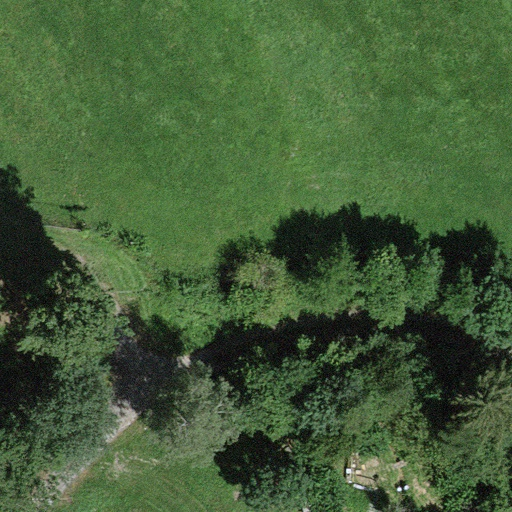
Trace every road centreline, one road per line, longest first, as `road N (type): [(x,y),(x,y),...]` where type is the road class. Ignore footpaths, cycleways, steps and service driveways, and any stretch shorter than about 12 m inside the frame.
road 1 (track): [(43,511),(142,396),(186,368),(333,325),(445,327),(511,349)]
road 2 (track): [(142,396),(116,324),(78,258),(0,211)]
